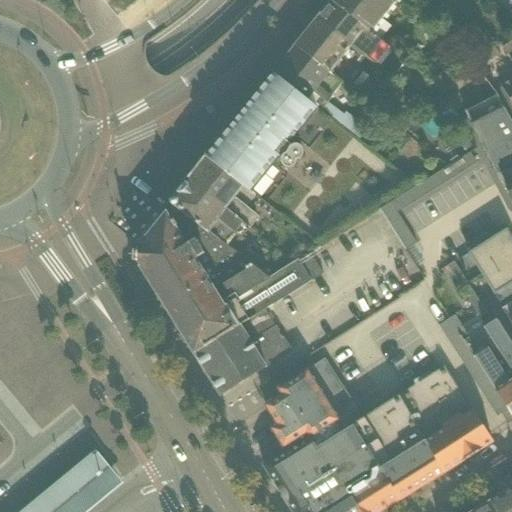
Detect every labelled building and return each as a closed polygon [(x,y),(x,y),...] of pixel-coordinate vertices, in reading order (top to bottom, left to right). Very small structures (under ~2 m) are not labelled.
[(332,0),(332,1),(371,33),(395,2),(393,0),(332,0)] [(371,33),(332,1),(318,19),(363,53),(362,54),(382,70),(382,69),(394,78),(406,62),(371,33),(372,33),(371,33)] [(344,82),(352,88),(364,72),(361,66),(357,62),(362,54),(363,53),(318,19),(295,47),(342,83),(344,82)] [(483,56),(496,48),(497,47),(485,38),(476,50),(483,56)] [(511,53),(511,41),(503,47),(509,56),(511,53)] [(295,47),(274,74),(316,108),(321,111),(342,83),(295,47)] [(496,48),(483,56),(474,63),(480,71),(501,57),(496,48)] [(290,146),(287,144),(316,108),(274,74),(206,158),(249,192),(276,158),(279,160),(279,161),(278,162),(278,163),(279,164),(279,166),(280,167),(281,168),(282,169),(284,170),(286,170),(287,170),(288,170),(290,169),(291,169),(292,168),(293,167),(294,165),(294,163),(294,162),(294,161),(295,161),(297,161),(298,160),(299,159),(300,158),(301,157),(301,156),(302,155),(302,154),(302,153),(302,152),(302,151),(301,150),(300,149),(300,148),(299,147),(297,146),(296,145),(294,145),(292,146),(290,146)] [(511,78),(494,90),(497,95),(511,122),(511,121),(511,78)] [(470,135),(449,94),(437,111),(470,135)] [(493,165),(511,201),(511,124),(511,123),(511,122),(497,95),(467,110),(484,146),(493,165)] [(474,150),(466,136),(458,140),(467,155),(474,150)] [(463,158),(470,168),(476,164),(470,153),(463,158)] [(254,196),(249,192),(206,158),(189,180),(249,228),(258,217),(245,207),(254,196)] [(463,172),(470,168),(463,158),(457,162),(463,172)] [(463,172),(457,162),(451,166),(457,176),(463,172)] [(450,180),(457,176),(451,166),(444,170),(450,180)] [(438,174),(444,184),(450,180),(444,170),(438,174)] [(438,174),(431,178),(438,188),(444,184),(438,174)] [(425,182),(431,192),(438,188),(431,178),(425,182)] [(175,205),(201,226),(227,247),(228,246),(237,235),(241,238),(249,228),(189,180),(174,199),(175,205)] [(418,186),(425,196),(431,192),(425,182),(418,186)] [(425,196),(418,186),(412,190),(418,200),(425,196)] [(405,194),(412,204),(418,200),(412,190),(405,194)] [(399,198),(405,208),(412,204),(405,194),(399,198)] [(399,212),(405,208),(399,198),(393,202),(399,212)] [(399,212),(393,202),(386,206),(392,216),(393,216),(399,212)] [(392,216),(386,206),(379,210),(389,226),(396,221),(392,216)] [(221,396),(291,352),(293,351),(277,325),(276,326),(270,316),(244,333),(240,326),(275,304),(312,281),(299,260),(270,279),(228,246),(227,247),(201,226),(195,229),(200,237),(192,242),(180,224),(178,225),(179,226),(176,228),(175,227),(174,228),(167,216),(166,215),(137,250),(136,261),(221,396)] [(389,226),(393,232),(404,226),(399,219),(396,221),(389,226)] [(393,232),(398,238),(408,232),(404,226),(393,232)] [(511,240),(507,229),(496,236),(467,253),(493,295),(511,282),(511,240)] [(412,238),(408,232),(398,238),(402,245),(412,238)] [(416,245),(412,238),(402,245),(406,251),(416,245)] [(306,255),(299,260),(312,281),(323,274),(313,258),(311,253),(307,256),(306,255)] [(454,263),(448,267),(454,277),(461,273),(454,263)] [(461,273),(454,277),(461,287),(467,283),(461,273)] [(467,283),(461,287),(468,297),(474,293),(467,283)] [(474,293),(468,297),(474,307),(480,303),(474,293)] [(480,303),(474,307),(481,317),(487,313),(480,303)] [(482,319),(488,327),(498,321),(492,312),(482,319)] [(451,320),(441,326),(445,332),(456,326),(451,320)] [(511,343),(498,321),(488,327),(486,328),(504,357),(511,369),(511,343)] [(460,332),(456,326),(445,332),(449,339),(460,332)] [(466,340),(476,357),(511,415),(511,369),(486,328),(466,340)] [(460,332),(449,339),(453,345),(464,339),(460,332)] [(453,345),(457,352),(468,345),(465,341),(464,339),(453,345)] [(472,352),(468,345),(457,352),(462,358),(472,352)] [(466,365),(476,358),(472,352),(462,358),(466,365)] [(476,358),(466,365),(470,371),(480,365),(476,358)] [(265,406),(278,425),(272,429),(283,447),(285,446),(288,450),(337,419),(328,406),(337,399),(343,407),(353,401),(342,384),(326,359),(278,390),(282,396),(265,406)] [(480,365),(470,371),(474,377),(484,371),(480,365)] [(358,409),(353,401),(343,407),(337,399),(328,406),(337,419),(288,450),(265,465),(272,476),(285,496),(284,497),(285,499),(293,511),(381,511),(399,501),(444,472),(424,441),(444,428),(442,425),(458,413),(460,417),(473,410),(445,367),(399,396),(398,395),(363,417),(358,409)] [(484,371),(474,377),(478,384),(488,377),(484,371)] [(488,377),(478,384),(482,390),(492,384),(488,377)] [(486,397),(496,390),(492,384),(482,390),(486,397)] [(496,390),(486,397),(490,403),(500,397),(496,390)] [(500,397),(490,403),(494,410),(504,403),(500,397)] [(498,416),(501,414),(508,410),(504,403),(494,410),(498,416)] [(444,428),(424,441),(444,472),(493,442),(473,410),(460,417),(458,413),(442,425),(444,428)] [(511,421),(511,415),(508,410),(501,414),(508,424),(511,421)] [(94,467),(69,488),(56,499),(66,511),(70,511),(106,482),(94,467)] [(511,511),(511,496),(508,491),(488,503),(493,511),(511,511)] [(493,511),(488,503),(472,511),(493,511)]
